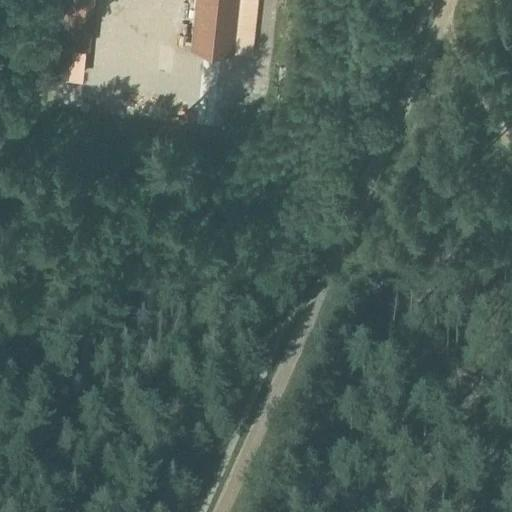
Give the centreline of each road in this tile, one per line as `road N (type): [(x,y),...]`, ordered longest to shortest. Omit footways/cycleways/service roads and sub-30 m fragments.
road 1 (track): [(437,0),(215,511)]
road 2 (track): [(511,138),(437,0)]
